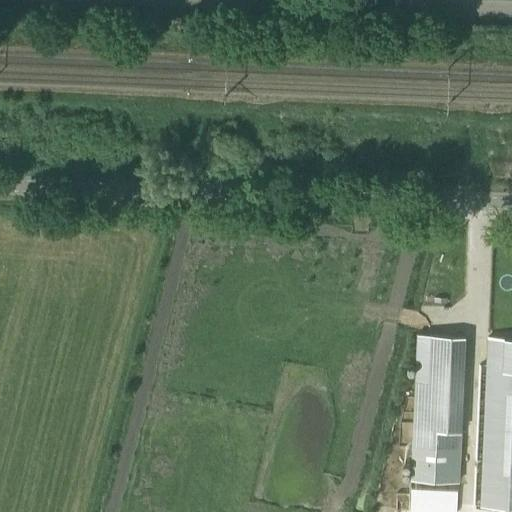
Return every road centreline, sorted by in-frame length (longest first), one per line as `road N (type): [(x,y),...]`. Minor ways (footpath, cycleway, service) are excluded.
road 1 (tertiary): [(511,205),(0,187)]
road 2 (unclassified): [(511,12),(201,0)]
